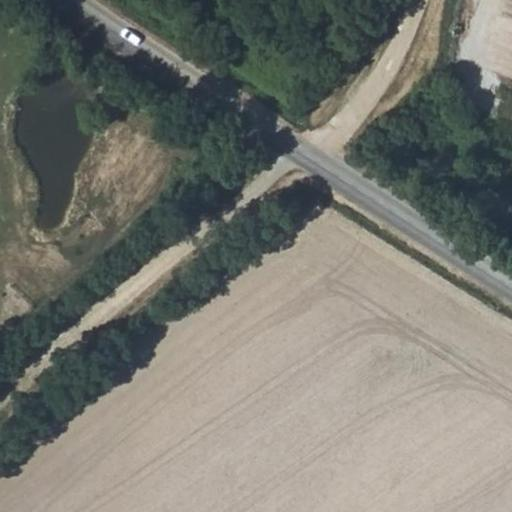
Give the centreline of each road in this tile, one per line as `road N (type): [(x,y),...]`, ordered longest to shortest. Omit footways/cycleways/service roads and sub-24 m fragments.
road 1 (tertiary): [(69,0),(511,281)]
road 2 (track): [(415,0),(367,88),(298,148)]
